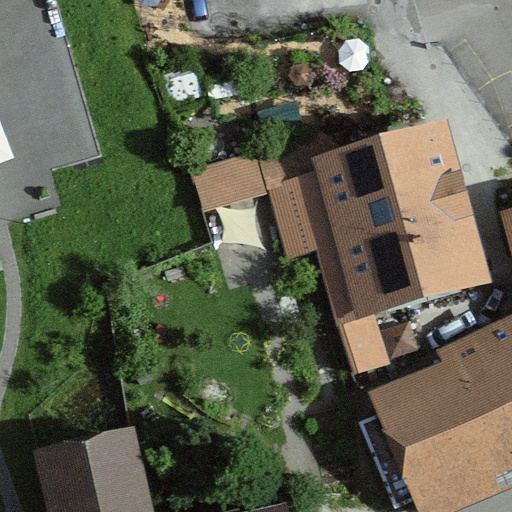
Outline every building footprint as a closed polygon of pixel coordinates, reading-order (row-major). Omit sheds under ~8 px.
[(314,252),(355,373),(385,363),(367,305),(475,276),(461,230),(466,228),(457,201),(453,203),(434,143),(355,165),(320,135),(258,152),(283,261),(314,252)] [(252,157),(194,173),(201,196),(259,180),(252,157)] [(380,418),(396,456),(511,407),(511,328),(442,361),(454,388),(380,418)] [(511,407),(396,456),(413,498),(490,467),(492,471),(511,464),(511,407)] [(146,511),(131,440),(39,460),(51,511),(146,511)]
